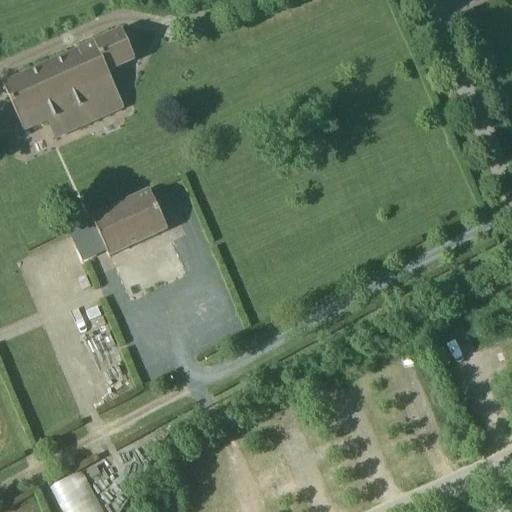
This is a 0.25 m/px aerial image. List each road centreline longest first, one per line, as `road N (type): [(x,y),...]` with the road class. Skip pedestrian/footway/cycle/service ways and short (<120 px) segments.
road 1 (residential): [(511,198),(427,0)]
road 2 (unclassified): [(511,456),(389,511)]
